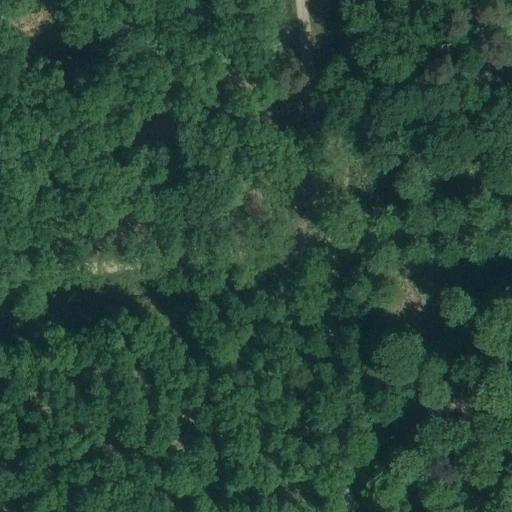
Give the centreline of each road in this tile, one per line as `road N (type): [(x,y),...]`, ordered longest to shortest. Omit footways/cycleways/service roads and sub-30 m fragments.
road 1 (track): [(511,219),(0,280)]
road 2 (track): [(295,0),(339,489)]
